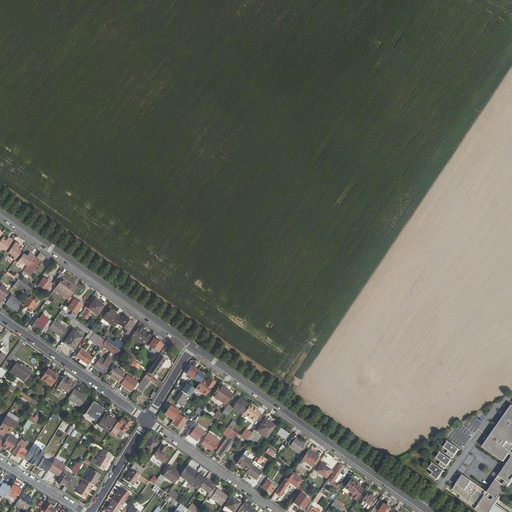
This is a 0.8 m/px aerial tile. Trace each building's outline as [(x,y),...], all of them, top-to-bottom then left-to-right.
[(2,239),(0,241),(0,249),(1,250),(2,248),(5,251),(13,240),(8,237),(6,241),(2,239)] [(15,242),(8,253),(11,255),(10,257),(15,260),(20,252),(16,249),(19,245),(15,242)] [(23,253),(17,262),(22,265),(23,264),(26,266),(27,265),(29,262),(34,255),(30,252),(27,256),(23,253)] [(34,255),(29,262),(31,264),(30,267),(34,270),(40,260),(39,260),(43,255),(40,252),(37,256),(36,256),(36,257),(34,255)] [(60,272),(54,280),(58,282),(62,277),(63,275),(60,272)] [(55,286),(70,297),(75,288),(64,281),(65,279),(62,277),(58,282),(55,286)] [(43,278),(38,285),(46,290),(50,283),(43,278)] [(1,285),(0,286),(0,303),(8,292),(5,290),(6,288),(1,285)] [(12,295),(6,303),(17,311),(23,302),(12,295)] [(28,297),(23,304),(32,310),(37,303),(36,302),(37,300),(35,298),(33,300),(28,297)] [(70,297),(65,304),(68,306),(73,299),(70,297)] [(94,298),(88,307),(97,314),(104,304),(94,298)] [(73,299),(68,306),(67,307),(76,313),(78,310),(79,311),(81,308),(80,307),(81,305),(73,299)] [(59,313),(70,321),(70,322),(72,324),(75,319),(61,309),(59,313)] [(108,309),(101,318),(114,327),(116,323),(120,318),(108,309)] [(116,323),(129,331),(134,324),(122,315),(120,318),(116,323)] [(36,316),(29,325),(33,328),(34,326),(40,330),(48,320),(43,316),(39,322),(37,321),(39,318),(36,316)] [(72,324),(75,326),(76,325),(88,333),(90,330),(75,319),(72,324)] [(48,320),(40,330),(44,333),(48,328),(52,322),(48,320)] [(48,328),(60,337),(66,330),(53,321),(52,322),(48,328)] [(137,326),(131,335),(140,341),(138,342),(143,346),(150,335),(138,326),(141,323),(139,321),(136,325),(137,326)] [(72,330),(63,342),(72,349),(81,337),(72,330)] [(85,336),(100,347),(101,345),(104,340),(105,340),(90,330),(88,333),(85,336)] [(147,345),(157,352),(162,344),(153,337),(152,338),(150,336),(144,345),(146,347),(147,345)] [(101,345),(115,355),(119,350),(112,346),(104,340),(101,345)] [(123,345),(119,350),(134,361),(136,357),(126,349),(129,344),(125,341),(123,345)] [(80,350),(75,356),(87,365),(92,358),(80,350)] [(158,355),(148,370),(147,372),(149,373),(153,376),(164,359),(158,355)] [(100,357),(93,368),(102,374),(112,360),(107,356),(105,361),(100,357)] [(134,361),(131,366),(138,370),(141,365),(134,361)] [(9,371),(23,381),(30,373),(16,363),(9,371)] [(114,366),(108,374),(115,379),(119,382),(125,373),(114,366)] [(188,372),(198,380),(197,381),(199,383),(201,379),(202,378),(199,377),(202,373),(192,366),(188,372)] [(47,370),(40,379),(50,385),(57,376),(47,370)] [(147,372),(136,388),(141,391),(148,380),(153,383),(156,379),(148,374),(149,373),(147,372)] [(127,375),(121,384),(131,391),(137,383),(127,375)] [(64,376),(57,386),(61,389),(61,388),(67,392),(74,383),(64,376)] [(156,379),(153,383),(159,387),(162,382),(156,378),(156,379)] [(195,389),(205,396),(214,384),(210,381),(207,384),(206,382),(201,379),(199,383),(195,389)] [(175,386),(189,397),(192,393),(177,383),(175,386)] [(219,385),(213,394),(225,403),(231,394),(219,385)] [(73,389),(67,398),(78,406),(85,398),(73,389)] [(21,392),(19,395),(35,406),(38,403),(21,392)] [(180,392),(174,400),(182,407),(188,399),(188,398),(180,392)] [(239,398),(232,408),(242,415),(244,412),(249,405),(239,398)] [(105,409),(94,401),(86,413),(97,421),(105,409)] [(227,404),(221,413),(224,415),(231,407),(227,404)] [(244,412),(254,419),(259,412),(249,405),(244,412)] [(172,409),(168,415),(169,416),(167,420),(171,423),(171,422),(177,413),(172,409)] [(177,413),(171,422),(180,428),(186,420),(177,413)] [(491,445),(485,453),(506,468),(511,459),(511,458),(511,413),(493,441),(496,443),(494,447),(491,445)] [(105,414),(97,424),(106,431),(114,421),(105,414)] [(3,421),(0,426),(0,429),(4,433),(10,424),(13,427),(18,420),(9,415),(5,422),(3,421)] [(118,421),(113,428),(110,432),(113,435),(115,431),(116,430),(118,428),(119,429),(123,432),(129,423),(122,418),(119,422),(118,421)] [(257,423),(254,428),(251,432),(246,440),(253,445),(255,444),(258,446),(261,442),(259,440),(259,439),(261,436),(257,433),(258,432),(265,437),(273,426),(261,418),(257,423)] [(233,420),(229,425),(233,428),(237,423),(233,420)] [(70,426),(65,433),(69,435),(74,428),(70,426)] [(193,429),(189,434),(189,435),(197,441),(202,434),(199,432),(200,430),(195,426),(193,429)] [(227,426),(222,434),(226,437),(231,429),(227,426)] [(251,432),(246,428),(241,436),(246,440),(251,432)] [(279,428),(275,434),(283,439),(287,434),(279,428)] [(231,429),(226,437),(215,452),(221,456),(238,434),(231,429)] [(205,439),(201,444),(208,449),(209,448),(211,449),(219,439),(208,432),(203,438),(205,439)] [(3,445),(2,447),(10,452),(17,439),(10,434),(3,445)] [(148,442),(144,448),(151,453),(158,443),(151,437),(147,442),(148,442)] [(286,444),(298,452),(303,446),(291,437),(286,444)] [(20,443),(12,455),(17,458),(18,456),(23,459),(25,454),(22,453),(26,447),(20,443)] [(158,448),(153,454),(164,462),(169,455),(166,453),(168,449),(162,445),(160,448),(158,448)] [(269,447),(264,453),(271,457),(275,451),(269,447)] [(449,460),(455,464),(462,455),(451,447),(446,454),(451,458),(449,460)] [(30,449),(26,457),(29,459),(35,462),(36,463),(39,458),(34,455),(36,453),(30,449)] [(104,449),(94,464),(103,470),(110,459),(108,458),(111,455),(104,449)] [(308,450),(302,459),(311,466),(318,457),(308,450)] [(253,461),(242,454),(236,463),(246,470),(250,465),(251,463),(253,461)] [(442,471),(448,475),(454,466),(443,458),(439,465),(443,468),(442,471)] [(41,459),(37,466),(45,471),(49,465),(43,461),(41,459)] [(54,460),(48,470),(58,477),(65,466),(54,460)] [(134,464),(142,470),(144,468),(136,462),(134,464)] [(76,473),(81,466),(76,463),(72,470),(76,473)] [(246,470),(245,472),(256,480),(262,471),(251,463),(250,465),(246,470)] [(320,463),(315,471),(324,478),(327,480),(332,472),(330,470),(331,468),(325,465),(324,466),(320,463)] [(131,469),(139,475),(142,470),(134,464),(131,469)] [(339,464),(325,483),(337,492),(340,487),(335,483),(332,482),(339,473),(343,467),(339,464)] [(191,468),(187,465),(183,471),(181,474),(180,475),(190,482),(195,475),(196,473),(190,469),(191,468)] [(169,466),(163,475),(175,483),(176,481),(180,475),(181,474),(169,466)] [(511,511),(511,466),(490,498),(474,487),(472,490),(463,484),(455,496),(464,503),(463,505),(473,511),(511,511)] [(91,469),(84,480),(85,480),(92,484),(94,486),(100,475),(91,469)] [(128,475),(124,479),(132,485),(139,475),(131,469),(129,473),(130,473),(128,475)] [(434,481),(440,486),(447,477),(436,469),(431,476),(436,479),(434,481)] [(290,472),(285,479),(284,479),(274,493),(279,496),(289,482),(288,481),(289,480),(291,482),(294,484),(298,478),(290,472)] [(61,473),(56,481),(59,483),(61,481),(65,483),(60,490),(64,493),(72,479),(75,476),(71,473),(69,477),(61,473)] [(339,473),(332,482),(335,483),(342,475),(339,473)] [(160,474),(153,484),(156,487),(163,476),(160,474)] [(190,482),(189,483),(193,486),(199,478),(195,475),(190,482)] [(199,478),(193,486),(197,489),(199,486),(204,480),(201,478),(200,479),(199,478)] [(199,486),(209,493),(213,487),(214,486),(211,484),(208,481),(209,480),(205,478),(204,480),(199,486)] [(349,479),(343,488),(352,494),(350,496),(356,500),(363,491),(358,487),(359,486),(349,479)] [(82,483),(76,493),(84,498),(91,488),(90,487),(92,484),(85,480),(83,483),(82,483)] [(265,480),(261,487),(270,493),(274,486),(265,480)] [(7,493),(11,487),(3,482),(0,485),(0,497),(3,499),(7,493)] [(11,487),(7,493),(15,498),(21,489),(12,484),(11,487)] [(207,495),(221,505),(227,497),(213,487),(209,493),(207,495)] [(119,491),(113,500),(120,505),(121,506),(130,493),(122,488),(120,492),(119,491)] [(167,494),(177,500),(180,495),(170,489),(167,494)] [(319,491),(313,500),(316,502),(322,493),(319,491)] [(300,493),(292,504),(302,511),(310,500),(300,493)] [(366,493),(361,500),(369,505),(374,498),(366,493)] [(21,494),(15,504),(16,504),(26,510),(33,498),(29,496),(27,498),(27,499),(24,498),(25,496),(21,494)] [(227,499),(223,505),(227,509),(228,508),(230,509),(234,504),(227,499)] [(107,508),(105,511),(104,511),(117,511),(119,510),(118,509),(120,505),(113,500),(107,508)] [(378,509),(376,511),(387,511),(389,510),(388,509),(389,507),(389,505),(386,503),(385,503),(384,504),(381,502),(382,502),(378,500),(374,506),(378,509)] [(46,502),(41,510),(45,511),(51,511),(53,509),(50,506),(50,505),(46,502)] [(134,502),(128,511),(127,511),(128,511),(131,511),(137,504),(134,502)] [(241,511),(242,511),(241,511),(257,511),(258,511),(244,502),(236,511),(241,511)] [(173,511),(179,511),(180,511),(179,511),(183,505),(181,504),(180,503),(173,511)] [(191,503),(188,508),(193,511),(195,511),(199,508),(191,503)]
